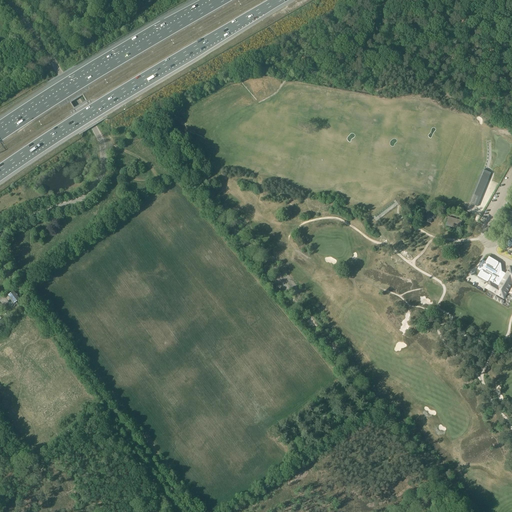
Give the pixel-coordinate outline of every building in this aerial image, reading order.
[(491,174),(482,170),(468,204),(477,207),(491,174)] [(435,214),(430,213),(426,212),(424,222),(427,222),(426,225),(432,226),(434,219),(435,214)] [(448,217),(446,224),(459,228),(462,221),(448,217)] [(480,271),(477,277),(486,282),(487,282),(488,282),(489,281),(490,282),(489,282),(489,283),(488,283),(485,288),(504,299),(511,285),(511,267),(510,266),(506,273),(503,272),(502,271),(502,270),(501,265),(501,264),(500,263),(489,257),(486,262),(483,260),(477,270),(480,271)] [(5,298),(7,302),(10,300),(13,304),(19,300),(14,292),(7,297),(5,298)] [(7,302),(5,298),(7,297),(5,294),(0,298),(0,301),(4,307),(9,303),(7,302)]
